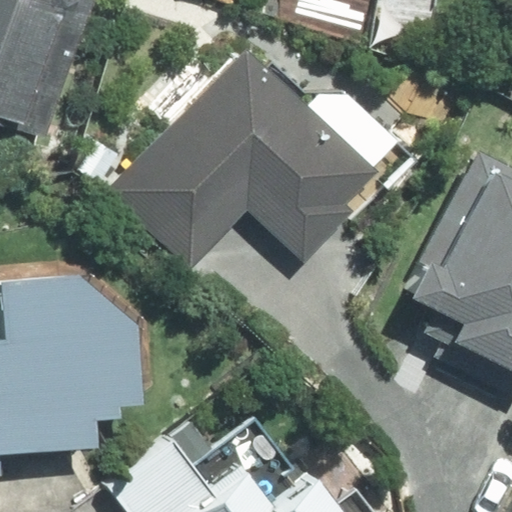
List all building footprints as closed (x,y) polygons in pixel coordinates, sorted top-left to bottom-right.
[(83,0),(0,0),(0,122),(42,135),(83,0)] [(237,35),(99,185),(185,264),(243,203),(299,255),(349,203),(339,195),(372,161),(237,35)] [(95,179),(115,149),(92,135),(74,166),(95,179)] [(511,169),(456,144),(391,286),(442,309),(431,333),(511,370),(511,169)] [(0,447),(77,449),(77,414),(115,415),(117,269),(80,268),(0,267),(0,447)] [(100,483),(122,511),(338,511),(307,470),(266,500),(256,490),(285,467),(248,417),(205,449),(184,421),(100,483)]
